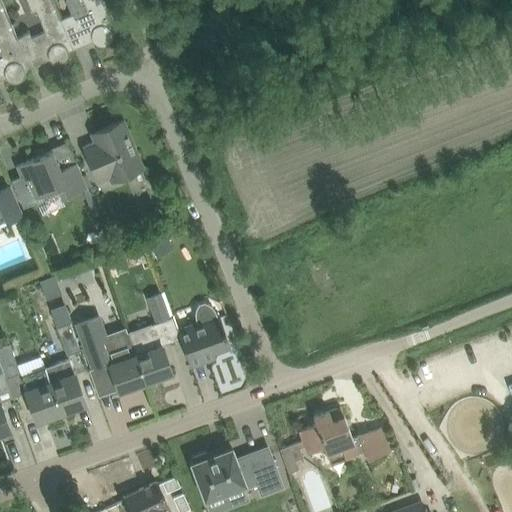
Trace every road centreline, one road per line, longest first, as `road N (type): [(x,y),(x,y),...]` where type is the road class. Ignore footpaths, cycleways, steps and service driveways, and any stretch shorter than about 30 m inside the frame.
road 1 (unclassified): [(282,381),(153,79),(131,70),(0,109)]
road 2 (unclassified): [(40,471),(282,381)]
road 3 (unclassified): [(282,381),(511,293)]
